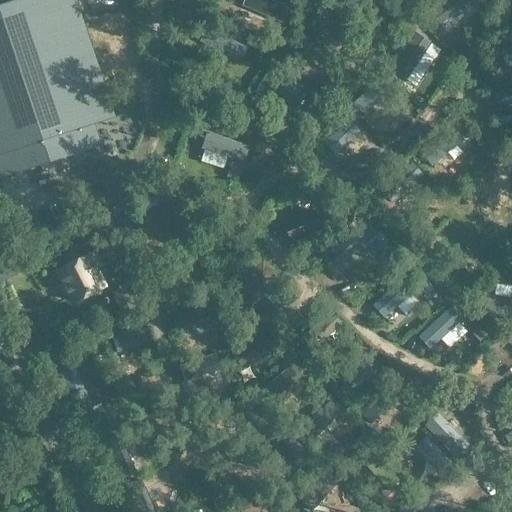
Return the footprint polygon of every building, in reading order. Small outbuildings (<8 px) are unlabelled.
[(113,120),(74,0),(22,0),(0,7),(0,168),(3,179),(99,148),(93,127),(113,120)] [(424,0),(437,17),(459,0),(424,0)] [(505,61),(511,59),(511,30),(510,23),(494,28),(505,61)] [(210,30),(204,44),(241,63),(248,49),(210,30)] [(287,43),(278,63),(304,75),(313,55),(287,43)] [(363,87),(352,104),(378,121),(389,103),(363,87)] [(338,130),(344,137),(356,127),(340,108),(316,129),(326,140),(338,130)] [(426,147),(455,122),(448,114),(419,138),(426,147)] [(98,229),(112,225),(104,196),(90,200),(98,229)] [(313,209),(278,220),(281,232),(317,221),(313,209)] [(361,214),(345,225),(364,253),(380,241),(361,214)] [(90,219),(79,223),(84,235),(95,230),(90,219)] [(437,257),(451,280),(471,268),(456,244),(437,257)] [(59,271),(75,303),(104,289),(95,270),(106,264),(100,251),(59,271)] [(231,292),(263,286),(258,254),(226,259),(231,292)] [(17,274),(9,256),(0,259),(0,279),(1,282),(17,274)] [(420,267),(412,275),(430,293),(438,284),(420,267)] [(110,290),(124,318),(139,311),(124,282),(110,290)] [(453,305),(438,321),(456,337),(471,321),(453,305)] [(408,342),(424,322),(403,306),(388,326),(408,342)] [(67,396),(80,390),(63,353),(49,359),(67,396)] [(437,422),(447,415),(430,388),(420,395),(437,422)] [(511,411),(487,424),(492,435),(511,425),(511,411)] [(263,446),(275,457),(291,440),(279,429),(263,446)] [(325,484),(337,470),(322,457),(310,471),(325,484)] [(129,504),(133,511),(149,511),(160,506),(152,491),(129,504)]
